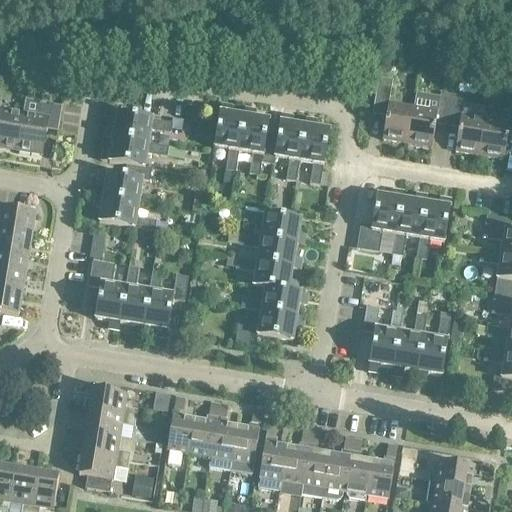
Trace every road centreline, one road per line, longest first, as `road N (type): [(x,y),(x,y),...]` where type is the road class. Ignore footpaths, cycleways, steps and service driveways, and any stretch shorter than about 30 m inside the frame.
road 1 (residential): [(69,189),(96,85),(115,77),(331,109),(347,125),(351,163)]
road 2 (residential): [(315,392),(71,351)]
road 3 (residential): [(351,163),(315,392)]
road 4 (residential): [(511,426),(315,392)]
road 5 (residential): [(511,187),(351,163)]
road 6 (residential): [(44,346),(69,189)]
road 7 (residential): [(0,437),(56,444),(71,351)]
